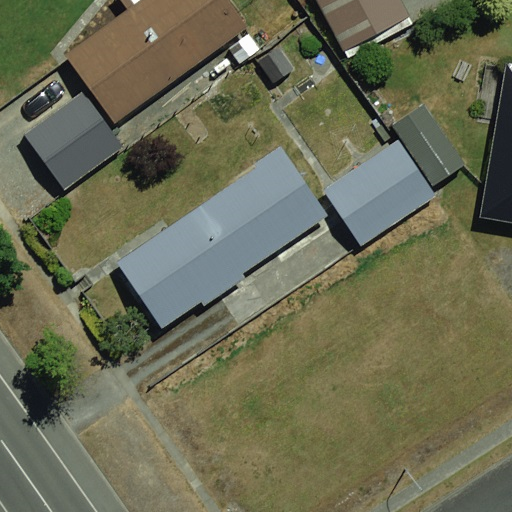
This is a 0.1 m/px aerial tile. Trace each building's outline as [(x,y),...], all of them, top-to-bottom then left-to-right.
[(239,0),(158,0),(78,56),(139,144),(275,50),(239,0)] [(398,0),(299,0),(329,60),(408,21),(398,0)] [(511,63),(489,210),(511,213),(511,63)] [(405,138),(330,180),(370,250),(444,208),(405,138)] [(290,153),(116,274),(160,337),(334,216),(311,183),(290,153)]
